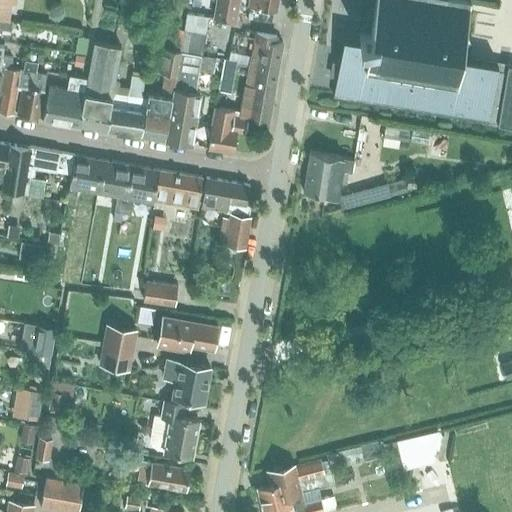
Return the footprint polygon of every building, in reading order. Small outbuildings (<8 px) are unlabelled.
[(16,0),(0,0),(0,17),(9,19),(11,0),(16,1),(16,0)] [(217,0),(214,16),(235,19),(238,0),(217,0)] [(248,0),(248,5),(276,10),(277,0),(248,0)] [(334,90),(333,94),(394,105),(393,108),(395,108),(395,105),(405,106),(404,110),(406,110),(406,107),(416,108),(415,112),(417,112),(418,109),(450,114),(487,121),(511,124),(511,63),(507,63),(506,70),(496,69),(498,61),(462,55),(464,40),(463,40),(464,38),(465,37),(466,36),(467,36),(467,35),(468,35),(469,34),(470,34),(470,33),(469,33),(466,28),(469,10),(471,2),(470,0),(376,0),(370,33),(360,31),(359,38),(343,35),(341,47),(334,90)] [(184,28),(182,44),(203,48),(209,14),(187,11),(184,28)] [(9,19),(0,17),(0,40),(4,41),(1,40),(3,28),(13,30),(14,20),(9,19)] [(242,39),(242,25),(228,25),(229,39),(242,39)] [(272,104),(283,40),(276,39),(277,34),(255,30),(240,114),(263,118),(265,103),(272,104)] [(78,37),(75,50),(86,52),(88,39),(78,37)] [(2,54),(4,41),(0,40),(0,63),(11,66),(13,56),(2,54)] [(121,45),(94,40),(87,75),(87,76),(69,72),(69,75),(67,85),(49,82),(42,117),(79,124),(105,128),(113,89),(121,45)] [(177,71),(180,49),(162,45),(158,68),(165,70),(161,94),(148,91),(148,95),(141,134),(165,138),(173,86),(176,71),(177,71)] [(202,53),(180,49),(177,71),(176,71),(173,86),(165,138),(191,143),(200,90),(196,89),(198,78),(197,78),(202,53)] [(83,66),(85,56),(76,54),(74,64),(83,66)] [(23,68),(21,67),(19,83),(22,84),(19,102),(17,112),(18,112),(39,116),(47,72),(36,70),(38,60),(25,58),(23,68)] [(18,83),(19,83),(21,67),(11,66),(0,63),(0,91),(1,92),(0,100),(0,109),(13,112),(17,86),(18,83)] [(222,71),(218,91),(226,92),(230,73),(222,71)] [(141,134),(148,95),(128,92),(126,106),(111,103),(113,89),(105,128),(141,134)] [(245,130),(247,120),(248,116),(232,113),(233,108),(214,104),(211,122),(208,146),(233,150),(236,128),(245,130)] [(355,143),(364,145),(367,123),(358,122),(355,143)] [(385,126),(383,137),(398,139),(400,128),(385,126)] [(30,171),(31,165),(36,166),(69,171),(72,152),(30,144),(30,145),(0,139),(0,173),(4,174),(2,188),(27,192),(30,175),(30,171)] [(352,171),(354,156),(311,149),(304,190),(338,195),(340,180),(346,181),(348,170),(352,171)] [(97,190),(103,157),(75,152),(69,185),(67,200),(75,202),(78,187),(97,190)] [(103,157),(97,190),(117,194),(114,209),(123,210),(131,162),(103,157)] [(131,162),(123,210),(131,212),(133,197),(153,200),(154,198),(159,168),(131,162)] [(159,168),(154,198),(198,205),(202,175),(161,168),(159,168)] [(246,202),(249,186),(250,183),(206,175),(201,203),(227,208),(226,210),(230,211),(230,210),(249,213),(250,203),(246,202)] [(403,178),(388,182),(392,195),(407,191),(403,178)] [(250,214),(249,213),(230,210),(230,211),(225,242),(245,245),(250,214)] [(154,217),(153,227),(161,228),(162,218),(154,217)] [(49,232),(48,242),(57,244),(59,234),(49,232)] [(175,302),(178,282),(146,278),(143,298),(175,302)] [(157,342),(189,348),(190,341),(214,346),(218,323),(194,319),(163,313),(157,342)] [(50,352),(55,325),(38,322),(33,349),(50,352)] [(132,347),(136,327),(107,322),(103,342),(132,347)] [(59,339),(58,347),(70,349),(72,341),(59,339)] [(128,366),(132,347),(103,342),(100,361),(128,366)] [(48,364),(50,352),(33,349),(31,362),(48,364)] [(210,364),(168,357),(164,375),(176,377),(173,394),(204,400),(208,375),(210,364)] [(506,376),(511,374),(511,359),(502,362),(506,376)] [(38,418),(43,390),(28,388),(24,415),(38,418)] [(53,389),(50,406),(62,408),(65,391),(53,389)] [(152,438),(153,442),(156,445),(160,446),(164,447),(164,448),(192,453),(199,418),(182,414),(184,402),(164,399),(161,414),(155,413),(151,434),(152,438)] [(37,425),(24,422),(21,440),(33,442),(37,425)] [(409,437),(398,440),(404,465),(416,462),(415,457),(416,457),(433,452),(437,430),(409,437)] [(48,458),(52,438),(40,436),(36,456),(48,458)] [(381,441),(360,446),(362,454),(383,449),(381,441)] [(17,456),(14,469),(25,472),(28,459),(17,456)] [(189,467),(142,458),(137,480),(148,482),(185,488),(189,467)] [(296,465),(295,462),(267,469),(270,482),(258,485),(264,511),(297,511),(306,510),(306,511),(308,511),(324,508),(321,497),(305,501),(299,477),(324,471),(321,459),(296,465)] [(22,485),(24,473),(8,470),(6,482),(22,485)] [(53,507),(58,478),(45,475),(40,505),(53,507)] [(65,509),(71,480),(58,478),(53,507),(65,509)] [(78,511),(83,482),(71,480),(65,509),(78,511)] [(127,493),(125,505),(139,507),(141,496),(127,493)] [(11,511),(32,511),(34,503),(9,498),(7,511),(11,511)]
